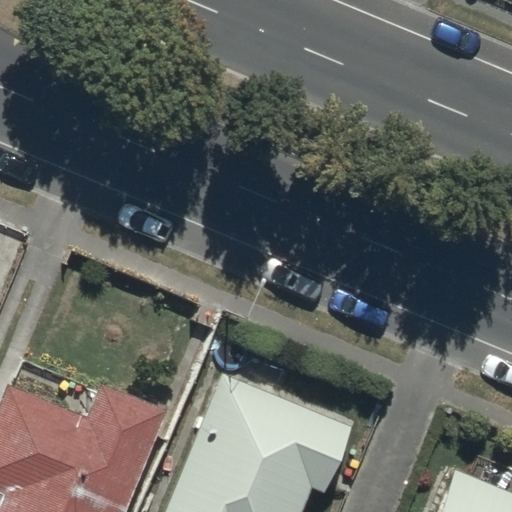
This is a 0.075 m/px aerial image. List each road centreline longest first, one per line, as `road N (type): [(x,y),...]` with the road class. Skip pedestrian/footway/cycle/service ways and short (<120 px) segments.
road 1 (trunk): [(511,305),(0,93)]
road 2 (trunk): [(184,0),(511,135)]
